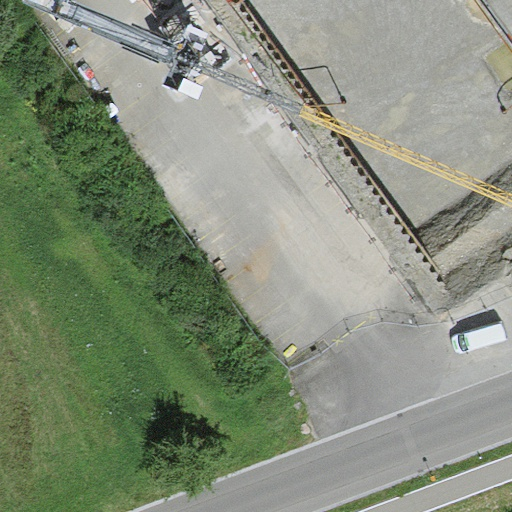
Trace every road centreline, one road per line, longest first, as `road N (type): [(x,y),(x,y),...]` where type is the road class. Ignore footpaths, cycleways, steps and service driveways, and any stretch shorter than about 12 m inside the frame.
road 1 (unknown): [(372,131),(316,151),(259,157),(215,133),(122,0)]
road 2 (unclassified): [(234,511),(511,406)]
